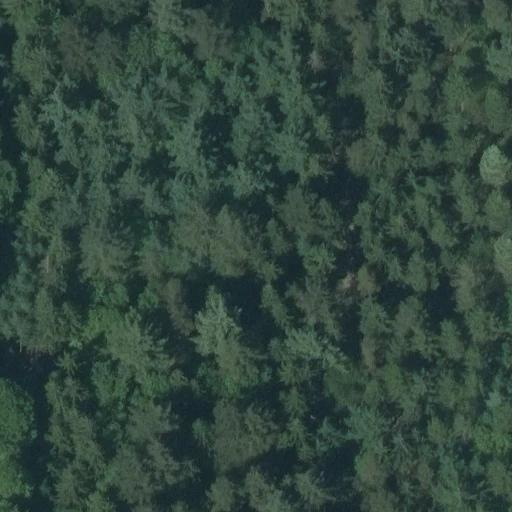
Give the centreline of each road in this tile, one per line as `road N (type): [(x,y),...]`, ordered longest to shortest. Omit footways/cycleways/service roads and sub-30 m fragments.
road 1 (track): [(341,0),(355,447)]
road 2 (track): [(355,447),(511,348)]
road 3 (track): [(387,0),(511,66)]
